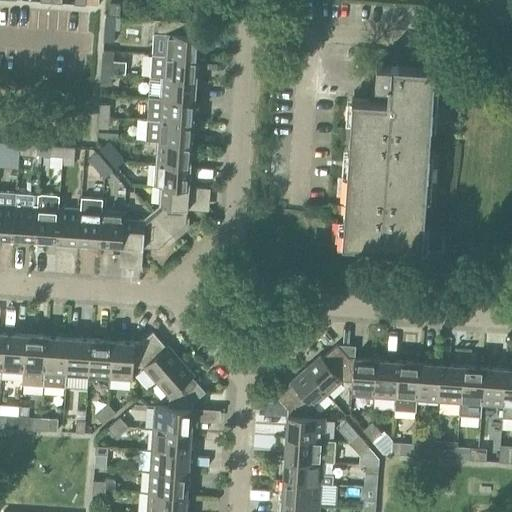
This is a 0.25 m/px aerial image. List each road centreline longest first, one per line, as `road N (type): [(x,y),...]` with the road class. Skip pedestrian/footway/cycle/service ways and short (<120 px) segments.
road 1 (residential): [(182,291),(186,265),(223,228),(252,0)]
road 2 (residential): [(511,322),(334,311),(267,361),(244,362)]
road 3 (residential): [(182,291),(0,279)]
road 4 (residential): [(234,511),(244,362)]
